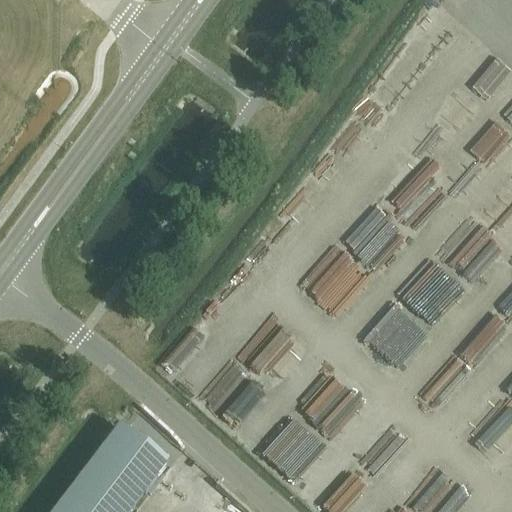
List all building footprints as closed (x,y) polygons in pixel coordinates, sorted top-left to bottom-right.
[(477,103),(495,119),(511,100),(511,67),(511,66),(477,103)] [(440,146),(457,161),(489,124),(471,109),(440,146)] [(327,152),(352,178),(386,146),(361,120),(327,152)] [(511,147),(505,156),(497,150),(477,177),(496,191),(511,169),(511,147)] [(314,230),(353,185),(327,163),(288,207),(314,230)] [(309,289),(340,318),(419,233),(385,202),(344,245),(347,248),(309,289)] [(434,332),(511,249),(511,243),(479,212),(440,254),(450,264),(408,308),(434,332)] [(276,387),(313,351),(286,324),(249,360),(276,387)] [(227,426),(262,387),(254,380),(220,420),(227,426)] [(297,489),(333,451),(297,418),(261,455),(297,489)] [(378,482),(416,442),(398,425),(360,465),(378,482)] [(130,511),(166,465),(119,429),(56,511),(130,511)]
